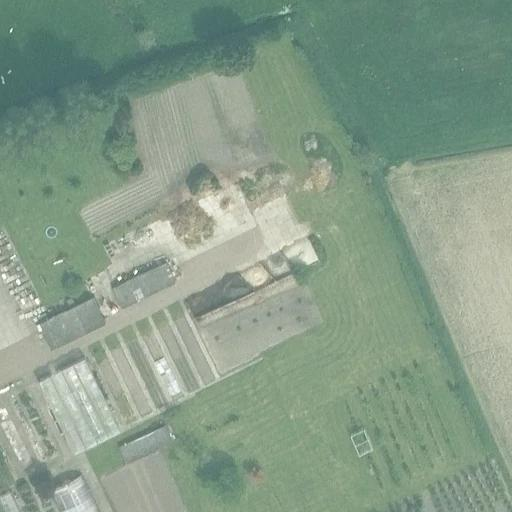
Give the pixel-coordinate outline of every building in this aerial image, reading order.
[(122,306),(175,280),(166,261),(112,287),(122,306)] [(53,346),(106,320),(94,296),(41,322),(53,346)] [(121,427),(85,356),(38,379),(74,451),(121,427)] [(126,461),(172,439),(165,425),(119,446),(126,461)] [(99,511),(82,473),(50,488),(61,511),(99,511)] [(21,511),(11,490),(0,495),(0,498),(6,511),(21,511)]
